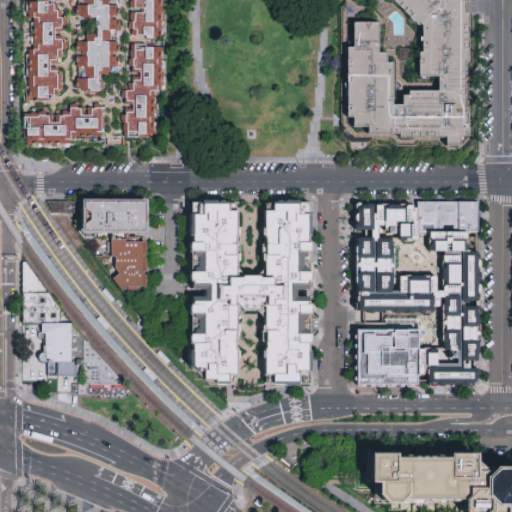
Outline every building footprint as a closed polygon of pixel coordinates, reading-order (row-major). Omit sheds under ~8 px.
[(21,0),(159,0),(159,147),(21,146),(21,0)] [(464,0),(463,135),(458,135),(458,146),(446,146),(445,138),(371,138),(365,143),(351,143),(342,137),(343,46),(349,46),(349,21),(377,21),(377,50),(384,50),(384,60),(391,60),(391,105),(398,105),(399,95),(405,94),(405,89),(437,89),(438,75),(415,75),(415,26),(389,0),(464,0)] [(80,199),(145,200),(145,234),(80,233),(80,199)] [(46,203),(76,203),(76,212),(53,213),(46,203)] [(239,275),(239,203),(190,203),(190,369),(209,390),(238,390),(238,315),(267,315),(267,387),(311,387),(311,204),(265,204),(265,275),(239,275)] [(353,203),(353,231),(366,231),(367,239),(354,239),(354,313),(432,313),(432,308),(440,308),(441,346),(418,348),(419,375),(425,375),(425,384),(479,384),(479,369),(469,369),(468,360),(478,360),(477,227),(427,228),(427,204),(353,203)] [(477,227),(427,228),(427,204),(477,203),(477,227)] [(108,240),(124,240),(124,243),(144,243),(144,254),(142,254),(142,258),(144,258),(144,270),(141,270),(141,274),(144,274),(144,287),(136,287),(136,290),(127,290),(126,286),(121,291),(110,279),(117,273),(114,269),(114,257),(108,257),(108,240)] [(45,290),(48,295),(44,295),(24,295),(24,291),(23,264),(28,264),(44,288),(45,290)] [(44,325),(25,326),(24,295),(44,295),(48,295),(61,311),(62,325),(44,325)] [(84,351),(83,366),(79,366),(78,375),(60,375),(60,364),(45,364),(45,351),(44,325),(62,325),(73,325),(85,340),(84,351)] [(408,386),(359,387),(359,349),(359,332),(408,332),(418,332),(418,348),(419,375),(419,386),(408,386)] [(105,387),(84,387),(85,351),(85,340),(94,351),(105,363),(126,387),(105,387)] [(368,455),(392,455),(392,458),(446,459),(446,455),(472,455),(472,461),(482,472),(487,472),(491,469),(509,468),(511,472),(511,511),(462,511),(461,511),(461,499),(399,499),(395,503),(383,503),(375,495),(376,482),(368,482),(368,455)]
